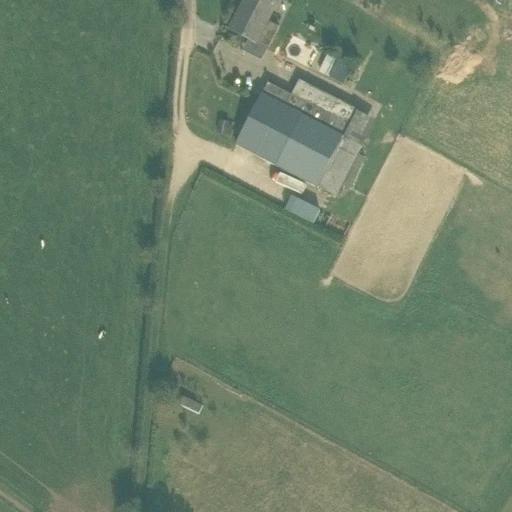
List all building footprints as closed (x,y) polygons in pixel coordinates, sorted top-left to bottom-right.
[(276,0),(245,0),(230,31),(255,44),(255,43),(268,49),(278,28),(266,21),(276,0)] [(311,72),(322,48),(294,36),(283,59),(311,72)] [(320,74),(346,82),(351,65),(326,56),(320,74)] [(364,62),(350,88),(397,112),(411,86),(364,62)] [(357,110),(299,81),(292,97),(268,84),(236,146),(317,188),(357,110)] [(294,197),(288,211),(318,222),(323,208),(294,197)]
